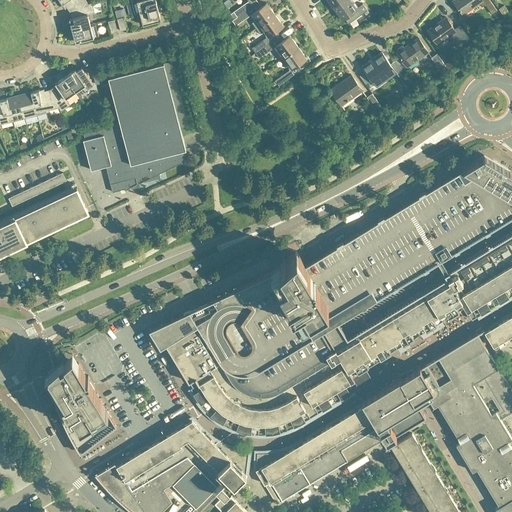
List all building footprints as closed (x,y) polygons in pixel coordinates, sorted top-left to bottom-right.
[(88,4),(88,3),(85,0),(59,0),(63,5),(65,4),(70,12),(88,4)] [(131,0),(135,14),(140,12),(158,8),(155,0),(131,0)] [(335,8),(345,0),(326,0),(329,4),(331,3),(335,8)] [(364,12),(367,10),(362,3),(356,8),(350,0),(345,0),(335,8),(338,13),(336,14),(340,19),(342,18),(342,19),(344,17),(348,23),(350,22),(355,19),(364,12)] [(497,9),(490,0),(453,0),(463,13),(464,13),(463,12),(474,4),(475,5),(478,3),(481,6),(485,3),(492,13),(497,9)] [(91,25),(88,14),(94,12),(92,2),(88,3),(88,4),(70,12),(72,21),(68,22),(70,31),(91,25)] [(247,9),(250,7),(247,2),(233,11),(237,16),(247,9)] [(275,14),(267,2),(252,12),(256,19),(252,22),(256,28),(275,14)] [(503,5),(499,8),(505,16),(509,13),(503,5)] [(158,16),(160,16),(158,8),(140,12),(143,24),(159,20),(158,16)] [(250,14),(247,9),(237,16),(232,20),(235,25),(250,14)] [(268,35),(283,25),(275,14),(256,28),(259,33),(264,30),(268,35)] [(454,27),(446,16),(438,22),(439,22),(429,30),(428,29),(437,43),(452,32),(461,44),(469,38),(459,24),(454,27)] [(126,29),(123,17),(121,17),(117,18),(120,30),(126,29)] [(117,31),(114,19),(108,21),(111,33),(117,31)] [(355,19),(350,22),(353,27),(359,24),(355,19)] [(95,24),(91,25),(70,31),(72,39),(77,38),(78,41),(99,36),(95,24)] [(298,46),(290,34),(275,45),(283,57),(298,46)] [(252,47),(255,52),(270,42),(266,36),(252,47)] [(403,69),(428,51),(418,36),(417,37),(418,38),(406,46),(406,45),(404,46),(402,45),(398,48),(398,50),(397,51),(400,56),(395,59),(403,69)] [(274,47),(270,42),(255,52),(259,57),(274,47)] [(306,57),(298,46),(283,57),(291,68),(306,57)] [(392,66),(382,51),(362,66),(373,80),(372,79),(383,71),(384,72),(392,66)] [(446,65),(437,52),(431,56),(440,69),(446,65)] [(85,139),(83,139),(91,169),(106,166),(110,183),(113,191),(125,188),(125,189),(124,189),(125,190),(130,187),(130,186),(130,187),(129,183),(136,181),(137,184),(143,181),(144,182),(160,177),(159,173),(186,160),(183,149),(186,149),(180,127),(188,125),(171,60),(108,77),(109,82),(104,83),(115,125),(84,133),(85,139)] [(93,84),(81,67),(73,73),(72,71),(65,76),(76,91),(85,85),(87,88),(93,84)] [(279,84),(293,74),(290,69),(275,79),(279,84)] [(413,85),(403,71),(398,74),(408,88),(413,85)] [(362,89),(351,74),(330,89),(341,105),(362,89)] [(66,98),(76,91),(65,76),(58,81),(59,83),(51,89),(59,107),(60,111),(70,104),(66,98)] [(59,107),(51,89),(40,91),(40,89),(31,92),(37,115),(50,111),(49,110),(59,107)] [(37,115),(31,92),(22,94),(23,96),(19,97),(25,118),(37,115)] [(382,107),(372,93),(366,96),(377,111),(382,107)] [(25,118),(19,97),(16,98),(15,96),(7,98),(13,121),(25,118)] [(13,121),(7,98),(0,99),(0,123),(0,124),(13,121)] [(64,121),(59,123),(62,129),(67,127),(64,121)] [(30,158),(0,169),(0,179),(33,166),(30,158)] [(197,305),(187,309),(197,325),(219,362),(223,368),(227,374),(231,380),(235,385),(241,389),(249,392),(254,394),(262,394),(269,393),(275,391),(282,387),(337,354),(323,328),(327,326),(336,320),(376,297),(437,260),(440,258),(446,254),(451,251),(511,214),(511,197),(478,178),(479,175),(475,173),(475,172),(473,172),(464,167),(458,171),(300,268),(298,260),(207,301),(197,305)] [(0,252),(88,211),(77,187),(0,222),(0,252)] [(356,332),(347,337),(365,366),(368,364),(374,361),(383,355),(465,307),(472,319),(476,317),(511,294),(511,231),(448,271),(444,273),(443,273),(445,276),(366,324),(365,325),(365,326),(356,332)] [(440,258),(437,260),(441,268),(444,273),(448,271),(444,265),(440,258)] [(164,341),(188,380),(219,362),(197,325),(187,309),(148,328),(158,345),(164,341)] [(511,313),(484,330),(496,349),(511,339),(511,313)] [(327,326),(323,328),(337,354),(359,388),(369,382),(373,379),(367,371),(365,366),(347,337),(341,328),(336,320),(327,326)] [(511,511),(511,447),(508,440),(511,437),(500,418),(495,410),(491,414),(472,381),(498,366),(477,332),(438,356),(450,376),(438,383),(426,363),(420,367),(434,390),(426,394),(433,406),(438,404),(458,436),(460,441),(456,444),(472,470),(477,468),(499,505),(495,508),(497,511),(511,511)] [(87,376),(73,353),(65,359),(64,358),(47,373),(49,377),(50,379),(51,383),(52,387),(53,391),(54,395),(55,399),(57,403),(58,407),(60,411),(61,415),(63,419),(65,422),(66,426),(68,430),(70,434),(72,438),(74,441),(76,445),(78,449),(81,452),(117,424),(89,378),(88,375),(87,376)] [(194,376),(188,380),(192,386),(190,387),(190,388),(193,391),(196,397),(197,398),(200,402),(205,409),(209,413),(216,419),(222,422),(229,427),(235,429),(243,432),(249,433),(258,434),(264,434),(273,433),(279,431),(287,429),(293,427),(301,423),(305,420),(322,410),(328,407),(332,404),(340,399),(351,393),(355,390),(359,388),(337,354),(282,387),(275,391),(269,393),(262,394),(254,394),(249,392),(241,389),(235,385),(231,380),(227,374),(223,368),(219,362),(209,368),(194,376)] [(438,356),(426,363),(438,383),(450,376),(438,356)] [(400,376),(399,376),(414,401),(426,394),(434,390),(420,367),(419,365),(403,374),(400,376)] [(495,410),(500,418),(511,411),(511,389),(498,366),(472,381),(491,414),(495,410)] [(282,500),(380,440),(383,443),(385,442),(396,436),(425,418),(421,411),(416,403),(414,401),(399,376),(360,399),(362,403),(325,426),(298,442),(288,447),(279,450),(278,450),(268,451),(267,451),(258,451),(256,451),(255,468),(264,483),(267,481),(269,483),(265,485),(277,503),(280,501),(270,484),(272,483),(282,500)] [(115,461),(95,473),(100,479),(105,484),(110,490),(115,495),(120,500),(126,505),(132,510),(134,511),(161,511),(172,501),(164,488),(172,483),(172,484),(196,507),(191,511),(247,511),(235,500),(227,492),(234,485),(235,486),(236,486),(237,485),(238,485),(239,485),(239,484),(240,484),(241,483),(242,483),(242,482),(243,482),(243,481),(244,481),(244,480),(245,480),(245,479),(245,478),(246,478),(246,477),(246,476),(247,476),(247,475),(247,474),(247,473),(249,451),(248,451),(238,449),(237,448),(228,445),(227,445),(218,440),(217,440),(209,434),(208,433),(192,417),(116,463),(115,461)] [(456,511),(455,510),(458,508),(449,494),(446,496),(444,491),(441,487),(444,485),(436,471),(433,473),(430,469),(427,464),(430,462),(422,449),(419,451),(414,442),(416,440),(412,433),(391,446),(392,449),(430,511),(456,511)]
